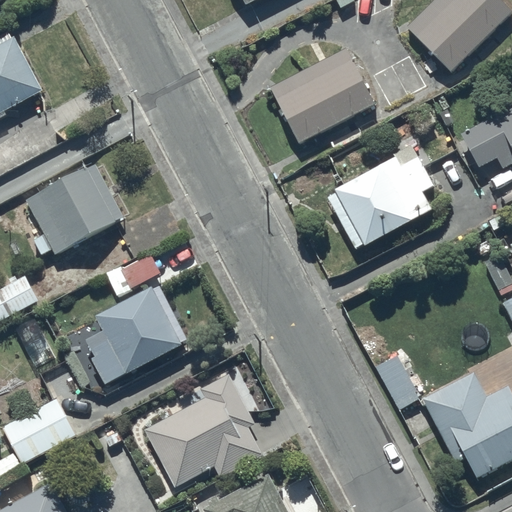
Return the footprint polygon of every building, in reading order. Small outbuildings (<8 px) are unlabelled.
[(432,0),(408,24),(450,68),(511,10),(502,0),(432,0)] [(0,116),(8,112),(6,109),(45,88),(16,34),(12,35),(9,30),(0,34),(0,116)] [(271,85),(298,139),(374,101),(347,48),(271,85)] [(511,104),(461,131),(479,166),(497,156),(503,167),(511,162),(511,104)] [(399,163),(394,154),(334,187),(338,193),(328,198),(355,246),(364,241),(365,244),(431,208),(421,190),(432,183),(416,154),(399,163)] [(95,169),(27,204),(44,238),(34,243),(42,258),(52,253),(54,257),(122,222),(95,169)] [(119,265),(105,272),(117,297),(132,290),(130,286),(160,272),(151,254),(121,268),(119,265)] [(25,274),(0,287),(0,319),(38,299),(25,274)] [(151,284),(94,314),(102,329),(85,337),(95,355),(90,357),(103,382),(188,338),(178,319),(181,317),(178,312),(174,314),(159,285),(153,288),(151,284)] [(511,296),(507,299),(500,285),(488,292),(495,305),(501,301),(511,320),(511,296)] [(374,368),(396,408),(420,395),(398,355),(374,368)] [(477,476),(511,457),(511,389),(508,383),(488,394),(474,369),(420,399),(453,457),(463,451),(477,476)] [(191,403),(144,429),(176,486),(214,465),(220,476),(262,453),(248,426),(255,423),(227,372),(199,387),(200,389),(187,396),(191,403)] [(56,397),(3,425),(23,463),(77,435),(56,397)] [(288,511),(268,472),(219,497),(217,493),(207,499),(209,503),(203,506),(205,511),(288,511)] [(67,511),(51,481),(0,507),(0,511),(67,511)]
